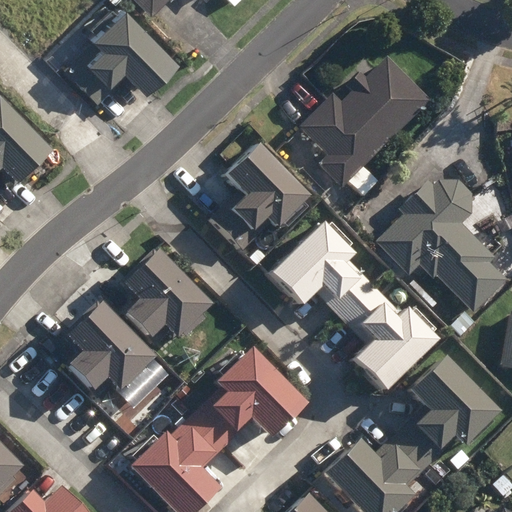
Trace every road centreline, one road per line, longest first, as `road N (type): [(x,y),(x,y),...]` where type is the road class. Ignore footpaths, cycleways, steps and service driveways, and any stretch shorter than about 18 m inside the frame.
road 1 (residential): [(116,177),(329,396),(209,511)]
road 2 (residential): [(116,177),(317,0)]
road 3 (residential): [(125,511),(0,391)]
road 4 (residential): [(0,283),(116,177)]
